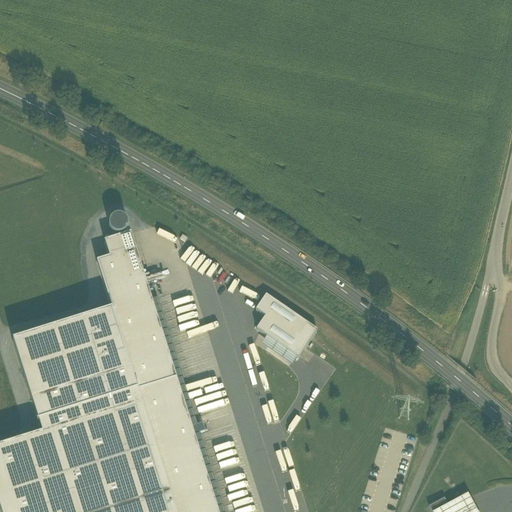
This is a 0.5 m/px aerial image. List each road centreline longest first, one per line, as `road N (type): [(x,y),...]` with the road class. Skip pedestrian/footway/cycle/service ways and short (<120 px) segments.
road 1 (primary): [(511,427),(268,240),(0,90)]
road 2 (unclassified): [(511,179),(491,257),(500,289),(488,350),(511,386)]
